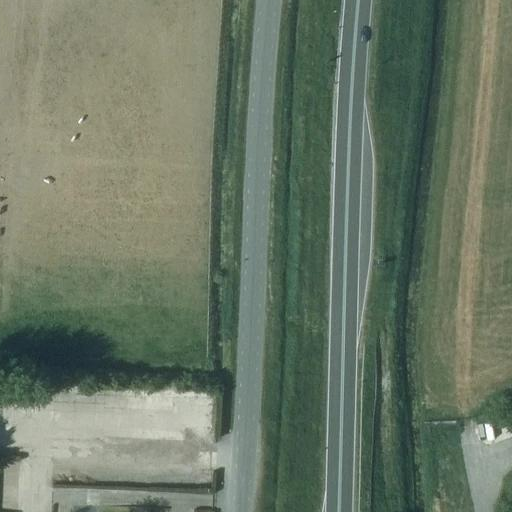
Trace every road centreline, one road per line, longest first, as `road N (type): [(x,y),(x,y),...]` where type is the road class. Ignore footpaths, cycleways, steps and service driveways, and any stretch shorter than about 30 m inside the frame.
road 1 (tertiary): [(240,511),(269,0)]
road 2 (trunk): [(337,511),(357,0)]
